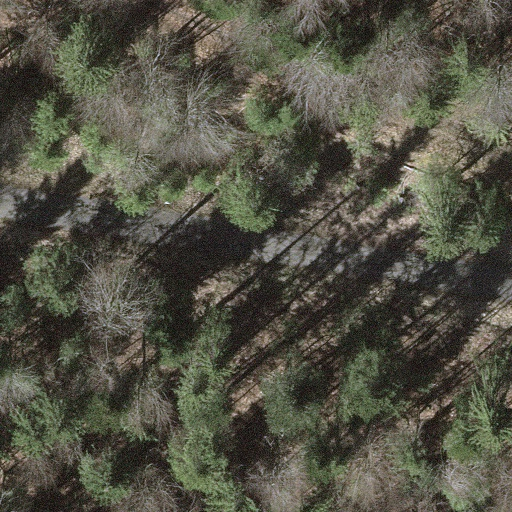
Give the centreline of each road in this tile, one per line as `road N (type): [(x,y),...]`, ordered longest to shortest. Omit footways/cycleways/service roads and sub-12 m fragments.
road 1 (unclassified): [(0,205),(511,292)]
road 2 (track): [(142,0),(511,164)]
